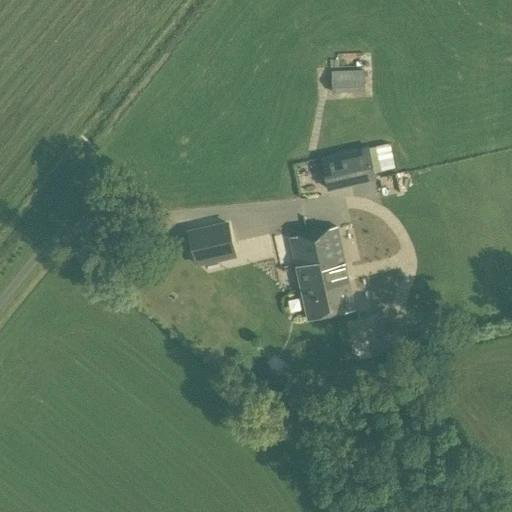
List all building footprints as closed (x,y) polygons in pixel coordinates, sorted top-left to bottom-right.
[(340,69),(363,68),(362,53),(340,54),(340,69)] [(332,93),(364,92),(364,70),(331,71),(332,93)] [(394,167),(389,143),(369,148),(368,146),(320,157),(327,191),(376,180),(374,172),(394,167)] [(196,267),(236,258),(228,221),(187,230),(196,267)] [(327,285),(333,314),(354,309),(336,227),(305,234),(317,287),(327,285)] [(308,320),(333,314),(327,285),(317,287),(305,234),(289,238),(308,320)] [(286,298),(298,297),(297,282),(285,283),(286,298)]
